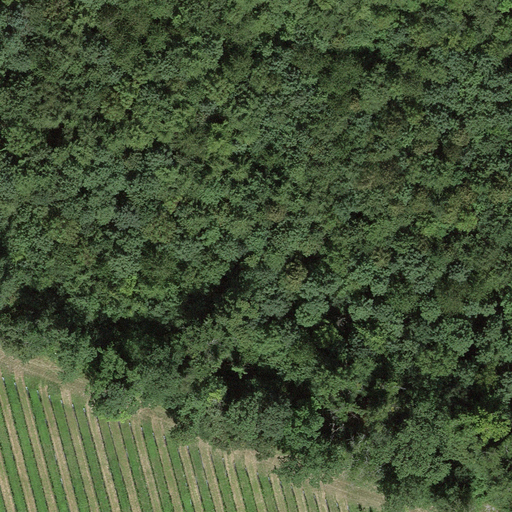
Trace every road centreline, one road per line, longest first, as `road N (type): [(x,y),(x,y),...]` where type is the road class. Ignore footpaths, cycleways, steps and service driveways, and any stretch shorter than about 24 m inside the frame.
road 1 (track): [(511,249),(152,134),(0,50)]
road 2 (track): [(0,356),(412,511)]
